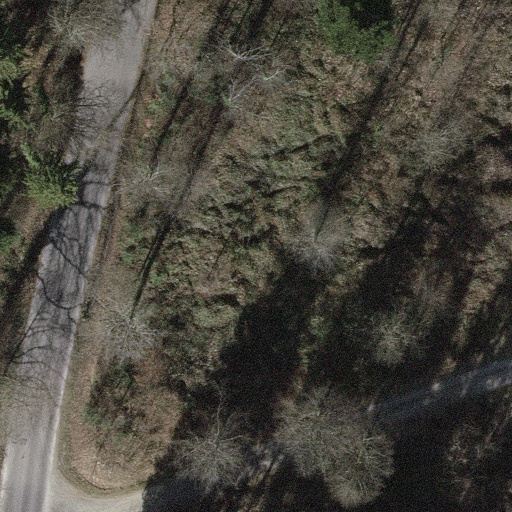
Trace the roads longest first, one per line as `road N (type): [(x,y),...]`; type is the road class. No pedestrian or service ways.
road 1 (unclassified): [(121,0),(38,386),(20,511)]
road 2 (track): [(511,373),(136,511)]
